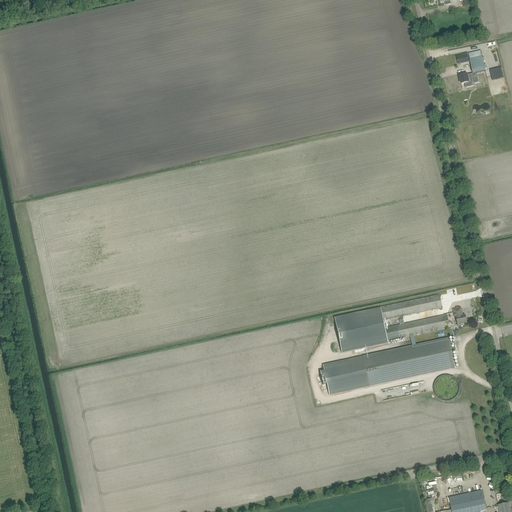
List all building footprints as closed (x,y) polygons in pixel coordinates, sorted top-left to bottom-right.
[(481,51),(469,54),(471,61),(473,74),(486,71),(481,51)] [(464,55),(458,57),(459,64),(466,63),(464,55)] [(475,78),(473,74),(467,75),(467,74),(460,76),(462,84),(469,82),(468,80),(475,78)] [(445,318),(444,316),(405,324),(403,316),(443,308),(440,295),(435,296),(381,308),(364,311),(363,312),(361,312),(334,318),(342,353),(370,347),(384,344),(389,343),(388,341),(400,338),(410,336),(414,335),(442,329),(447,328),(445,318)] [(455,318),(457,317),(458,326),(463,325),(463,324),(468,323),(466,315),(463,316),(462,308),(454,310),(455,318)] [(449,338),(413,346),(323,365),(324,371),(320,372),(323,385),(327,384),(329,395),(456,368),(449,338)] [(455,399),(458,378),(436,375),(433,396),(455,399)] [(483,490),(449,497),(452,511),(478,511),(487,510),(483,490)] [(434,511),(432,498),(426,499),(428,511),(449,511),(449,510),(438,511),(434,511)] [(499,505),(500,511),(511,511),(509,503),(499,505)]
